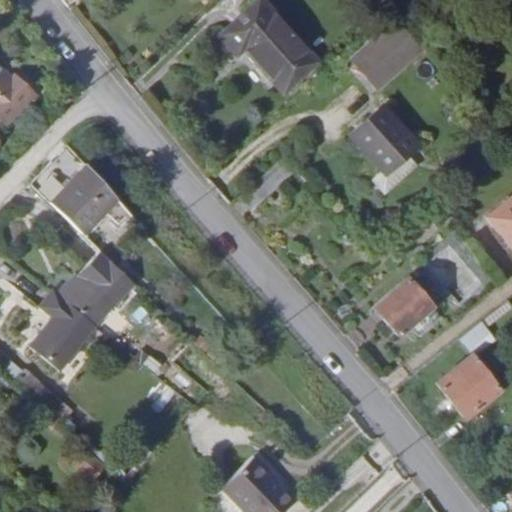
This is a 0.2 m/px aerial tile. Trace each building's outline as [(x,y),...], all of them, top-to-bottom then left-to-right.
[(282,91),(313,64),(260,3),(220,39),(236,57),(244,50),(282,91)] [(349,56),(379,90),(424,50),(394,16),(349,56)] [(0,118),(5,123),(34,93),(13,73),(9,77),(0,68),(0,118)] [(381,172),(404,152),(414,143),(380,105),(348,134),(371,160),(379,170),(381,172)] [(381,172),(379,170),(369,179),(383,195),(416,165),(404,152),(381,172)] [(287,156),(241,196),(253,210),(299,170),(287,156)] [(43,194),(76,226),(109,195),(78,160),(43,194)] [(511,247),(511,245),(511,196),(486,219),(511,247)] [(441,226),(432,214),(422,221),(400,237),(409,249),(441,226)] [(422,252),(462,303),(491,281),(452,229),(422,252)] [(88,320),(127,276),(93,244),(72,268),(83,277),(65,298),(88,320)] [(432,305),(407,276),(374,305),(398,333),(432,305)] [(65,298),(49,285),(38,298),(51,310),(26,338),(52,360),(88,320),(65,298)] [(492,323),(511,307),(511,300),(510,297),(486,316),(492,323)] [(12,335),(0,324),(0,343),(2,345),(12,335)] [(463,417),(498,391),(471,355),(436,382),(463,417)] [(151,404),(160,412),(178,394),(169,386),(151,404)] [(95,468),(101,461),(82,446),(77,453),(95,468)] [(247,454),(225,475),(254,504),(275,483),(247,454)] [(214,486),(237,510),(238,511),(247,511),(254,504),(225,475),(214,486)] [(274,511),(289,498),(275,483),(254,504),(247,511),(274,511)] [(234,511),(237,510),(214,486),(201,498),(213,511),(234,511)]
